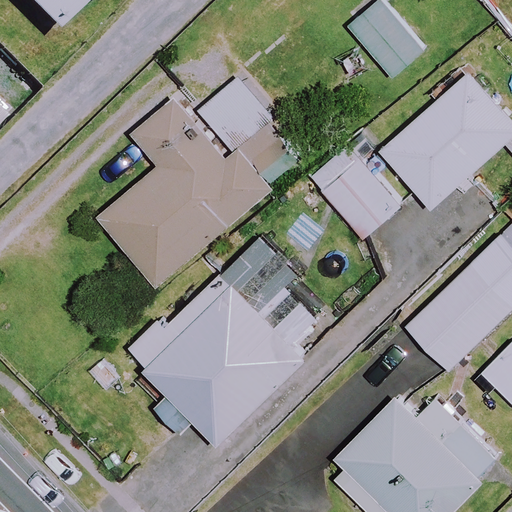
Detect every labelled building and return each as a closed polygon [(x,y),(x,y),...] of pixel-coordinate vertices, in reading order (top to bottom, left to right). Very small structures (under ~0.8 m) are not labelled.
[(84,0),(22,0),(54,31),(84,0)] [(425,46),(383,0),(377,0),(351,24),(395,73),(425,46)] [(333,78),(287,34),(243,80),(288,124),(333,78)] [(511,114),(473,69),(384,146),(434,203),(508,139),(511,143),(511,114)] [(237,86),(197,121),(173,94),(131,131),(155,159),(95,211),(159,283),(253,199),(300,158),(237,86)] [(406,202),(367,157),(329,191),(368,236),(406,202)] [(511,307),(511,238),(503,230),(408,322),(451,367),(511,307)] [(261,308),(225,269),(137,351),(219,439),(309,355),(293,337),(319,313),(289,282),(261,308)] [(511,339),(484,368),(511,396),(511,339)] [(421,413),(400,392),(338,453),(357,472),(346,483),(375,511),(388,511),(393,508),(397,511),(450,511),(503,460),(439,395),(421,413)]
